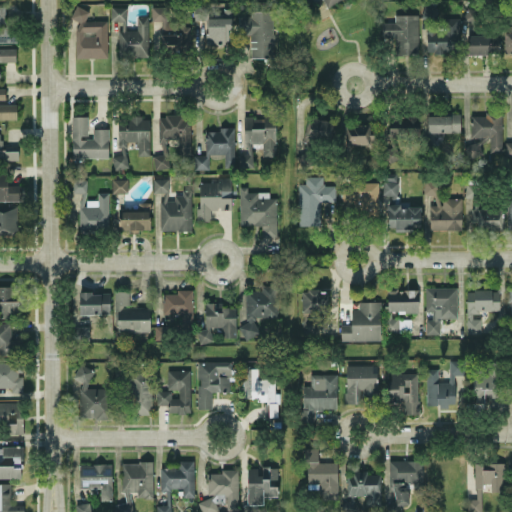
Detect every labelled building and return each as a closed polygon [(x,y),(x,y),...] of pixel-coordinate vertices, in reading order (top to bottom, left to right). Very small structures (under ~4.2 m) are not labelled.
[(5,5),(0,5),(0,41),(16,42),(16,24),(5,24),(5,5)] [(148,56),(148,15),(137,15),(137,29),(126,29),(126,6),(110,6),(110,20),(118,20),(118,56),(148,56)] [(151,6),(152,21),(159,20),(160,52),(190,51),(189,26),(183,26),(183,18),(168,19),(167,6),(151,6)] [(230,44),(230,7),(194,6),(194,19),(207,19),(207,44),(230,44)] [(107,57),(107,19),(87,19),(87,7),(73,7),(73,19),(75,19),(75,57),(107,57)] [(250,56),(272,57),(273,9),(250,9),(250,15),(239,15),(238,34),(250,34),(250,56)] [(418,53),(417,12),(394,13),(395,21),(382,21),(382,39),(395,39),(396,54),(418,53)] [(427,53),(459,52),(458,19),(426,19),(427,53)] [(499,34),(467,35),(468,54),(499,53),(499,34)] [(0,61),(16,61),(16,48),(0,47),(0,61)] [(5,87),(0,87),(0,118),(16,118),(16,102),(5,102),(5,87)] [(502,151),(501,113),(471,113),(471,136),(489,136),(490,151),(502,151)] [(460,132),(460,114),(427,115),(427,133),(460,132)] [(108,157),(108,128),(92,128),(92,137),(87,137),(88,116),(72,115),(72,156),(108,157)] [(149,117),(118,116),(118,146),(127,146),(127,141),(137,141),(137,155),(149,155),(149,117)] [(276,155),(275,116),(244,116),(245,153),(240,153),(240,167),(252,166),(252,142),(263,142),(263,155),(276,155)] [(330,140),(331,120),(306,118),(305,139),(311,140),(311,139),(330,140)] [(411,140),(413,126),(414,119),(407,118),(405,128),(389,125),(388,136),(411,140)] [(345,125),(345,144),(376,143),(375,133),(369,133),(369,124),(345,125)] [(206,153),(224,154),(223,165),(234,166),(234,127),(220,126),(220,131),(206,130),(206,153)] [(480,139),(477,139),(478,143),(465,143),(466,156),(481,155),(480,139)] [(112,156),(114,169),(128,167),(126,154),(112,156)] [(168,155),(153,154),(153,168),(168,169),(168,155)] [(209,168),(208,154),(193,155),(194,169),(209,168)] [(0,200),(20,200),(20,184),(7,184),(7,171),(0,171),(0,200)] [(396,196),(398,174),(384,173),(383,195),(396,196)] [(169,178),(154,177),(153,191),(168,192),(169,178)] [(198,181),(198,221),(211,221),(211,209),(231,209),(231,196),(221,196),(221,190),(231,190),(231,177),(218,177),(218,181),(198,181)] [(320,224),(320,201),(335,201),(335,186),(324,186),(323,177),(305,177),(305,183),(298,183),(298,225),(320,224)] [(86,192),(87,179),(72,178),(72,192),(86,192)] [(127,178),(112,178),(112,192),(127,192),(127,178)] [(379,182),(353,181),(353,188),(342,188),(341,201),(355,201),(355,216),(378,216),(379,182)] [(439,181),(423,181),(423,194),(435,194),(435,204),(429,204),(429,229),(461,229),(461,197),(439,197),(439,181)] [(240,225),(262,224),(262,236),(277,236),(276,197),(269,197),(269,191),(247,191),(247,186),(239,186),(240,225)] [(191,230),(191,190),(182,189),(182,197),(168,197),(168,192),(161,192),(160,229),(191,230)] [(79,228),(109,228),(109,192),(98,192),(97,204),(79,203),(79,228)] [(118,210),(119,229),(150,229),(149,201),(138,202),(138,210),(118,210)] [(420,204),(387,204),(387,228),(420,228),(420,204)] [(0,237),(17,237),(17,205),(0,205),(0,237)] [(502,229),(503,208),(474,207),(474,228),(502,229)] [(0,285),(0,317),(21,317),(20,285),(0,285)] [(245,290),(245,323),(241,323),(241,336),(256,336),(256,316),(278,316),(278,285),(261,285),(261,290),(245,290)] [(456,287),(425,287),(425,310),(432,310),(432,317),(457,317),(456,287)] [(192,289),(176,289),(176,293),(163,293),(163,313),(192,314),(192,289)] [(302,289),(302,334),(316,334),(316,314),(327,314),(327,289),(302,289)] [(418,311),(418,289),(386,289),(387,332),(411,332),(411,318),(391,318),(391,311),(418,311)] [(467,289),(466,334),(480,334),(481,313),(499,313),(499,290),(467,289)] [(129,290),(115,290),(116,331),(150,330),(149,305),(129,306),(129,290)] [(110,292),(79,291),(79,313),(109,314),(110,292)] [(380,300),(358,301),(358,309),(351,309),(351,324),(340,324),(340,340),(380,339),(380,300)] [(236,336),(235,307),(223,307),(222,302),(204,302),(205,329),(197,329),(198,342),(211,342),(211,326),(222,326),(222,337),(236,336)] [(440,319),(425,319),(425,333),(439,334),(440,319)] [(0,321),(0,354),(20,354),(20,339),(11,339),(10,321),(0,321)] [(426,368),(427,405),(455,404),(454,375),(464,374),(463,359),(449,359),(449,381),(438,381),(438,368),(426,368)] [(23,392),(23,373),(22,373),(22,361),(0,361),(0,386),(10,387),(10,392),(23,392)] [(230,361),(197,361),(197,408),(212,408),(212,391),(230,391),(230,361)] [(502,361),(487,362),(487,369),(473,370),(473,404),(503,403),(502,361)] [(79,417),(93,417),(96,418),(112,419),(112,388),(87,387),(87,384),(94,369),(79,363),(73,377),(83,381),(80,389),(79,417)] [(360,403),(360,395),(377,396),(377,364),(346,364),(345,403),(360,403)] [(274,378),(258,378),(257,366),(243,367),(243,399),(264,398),(264,417),(278,417),(278,392),(275,392),(274,378)] [(190,369),(167,369),(167,390),(157,390),(157,404),(168,404),(168,412),(190,412),(190,369)] [(152,372),(132,371),(131,413),(152,414),(152,372)] [(418,372),(390,373),(390,401),(401,401),(401,414),(418,413),(418,372)] [(336,408),(337,374),(310,373),(310,385),(301,385),(300,421),(315,422),(315,408),(336,408)] [(0,401),(0,426),(6,426),(6,433),(23,433),(23,401),(0,401)] [(337,461),(318,462),(318,444),(299,444),(300,461),(307,461),(308,483),(319,482),(319,499),(338,499),(337,461)] [(0,477),(22,477),(21,446),(0,446),(0,477)] [(423,459),(391,460),(391,505),(407,504),(407,483),(412,483),(413,492),(423,492),(423,459)] [(183,497),(194,496),(193,460),(178,460),(179,467),(160,467),(160,489),(183,489),(183,497)] [(152,461),(121,462),(122,491),(136,491),(136,497),(153,496),(152,461)] [(504,462),(475,462),(475,498),(467,498),(467,511),(482,511),(481,483),(490,483),(490,491),(504,491),(504,462)] [(112,463),(79,463),(78,494),(111,495),(112,463)] [(247,504),(263,503),(263,496),(278,495),(278,466),(246,467),(247,504)] [(201,511),(238,511),(238,468),(220,468),(220,473),(208,473),(208,499),(200,499),(199,511),(201,511)] [(381,506),(380,472),(347,473),(347,495),(365,495),(365,506),(381,506)] [(11,503),(11,483),(0,483),(0,509),(2,509),(1,511),(24,511),(24,503),(11,503)] [(400,502),(386,501),(386,511),(400,511),(400,502)] [(77,502),(76,511),(95,511),(96,503),(77,502)]
